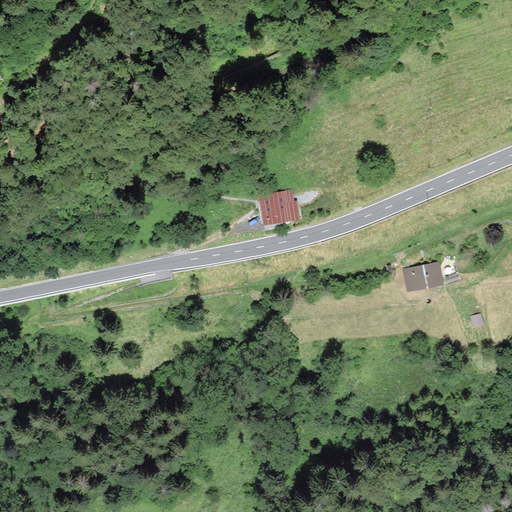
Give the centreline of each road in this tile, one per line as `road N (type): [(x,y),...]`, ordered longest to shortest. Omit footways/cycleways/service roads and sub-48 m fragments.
road 1 (track): [(339,0),(276,55),(203,88),(109,178),(259,200),(227,230),(172,255),(173,263)]
road 2 (secondary): [(0,297),(276,244),(511,155)]
road 3 (track): [(0,328),(211,291),(332,281),(511,211)]
road 4 (track): [(33,322),(157,277),(162,265)]
